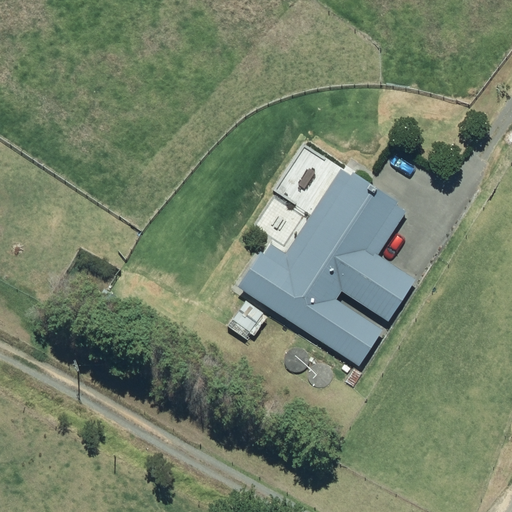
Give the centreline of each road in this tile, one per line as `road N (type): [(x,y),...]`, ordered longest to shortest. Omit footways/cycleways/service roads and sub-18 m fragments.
road 1 (unknown): [(360,511),(0,316)]
road 2 (unknown): [(511,37),(381,211)]
